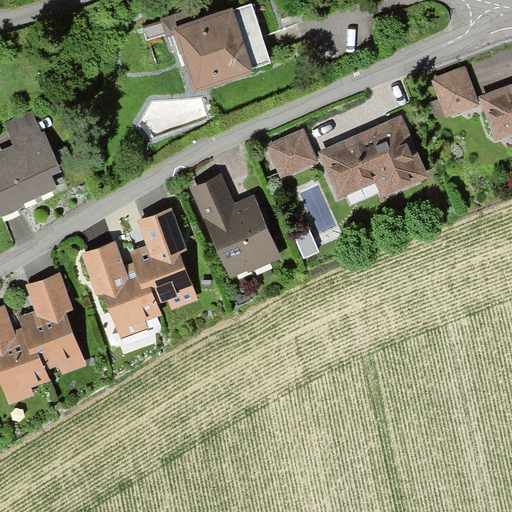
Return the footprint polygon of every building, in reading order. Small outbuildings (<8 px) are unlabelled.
[(245,67),(267,60),(249,4),(199,21),(196,9),(172,17),(191,74),(195,84),(218,76),(216,71),(243,63),(245,67)] [(161,22),(141,29),(145,40),(165,34),(161,22)] [(445,114),(473,103),(461,70),(433,81),(445,114)] [(511,87),(482,99),(495,134),(511,127),(511,87)] [(419,174),(396,122),(323,154),(339,191),(387,170),(394,185),(419,174)] [(312,159),(300,132),(268,147),(280,174),(312,160),(312,159)] [(0,170),(0,212),(20,204),(18,201),(53,185),(47,172),(56,167),(42,134),(9,149),(10,151),(0,155),(0,167),(1,170),(0,170)] [(271,252),(249,202),(228,211),(222,197),(226,195),(219,178),(192,190),(199,207),(203,205),(231,270),(246,263),(248,268),(270,258),(268,254),(271,252)] [(178,238),(167,210),(139,220),(149,248),(133,254),(155,312),(151,301),(188,287),(170,241),(178,238)] [(155,312),(133,254),(137,265),(121,271),(111,243),(83,254),(93,282),(100,279),(117,325),(118,325),(122,337),(140,330),(136,319),(155,312)] [(37,313),(21,319),(21,320),(25,330),(39,366),(76,353),(59,307),(66,304),(56,276),(27,286),(37,313)] [(0,375),(6,391),(43,377),(39,366),(25,330),(10,336),(0,308),(0,375)]
